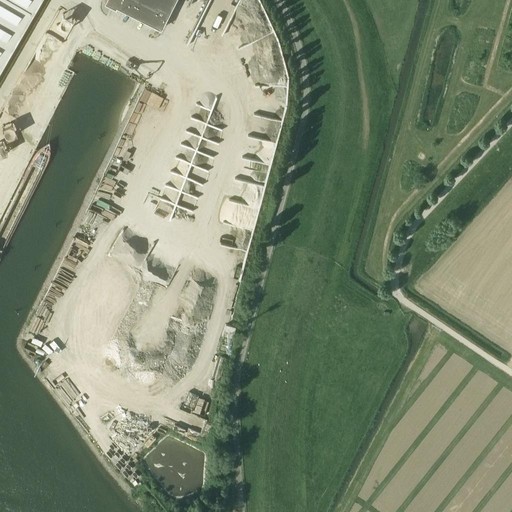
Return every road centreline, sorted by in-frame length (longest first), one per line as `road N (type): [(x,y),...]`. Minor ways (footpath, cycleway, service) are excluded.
road 1 (unknown): [(131,196),(64,306),(61,357),(76,374),(114,392),(173,378),(203,258)]
road 2 (unknown): [(191,74),(217,92),(233,151),(203,258)]
road 3 (unknown): [(191,74),(131,196)]
road 4 (unclassified): [(511,374),(405,303)]
